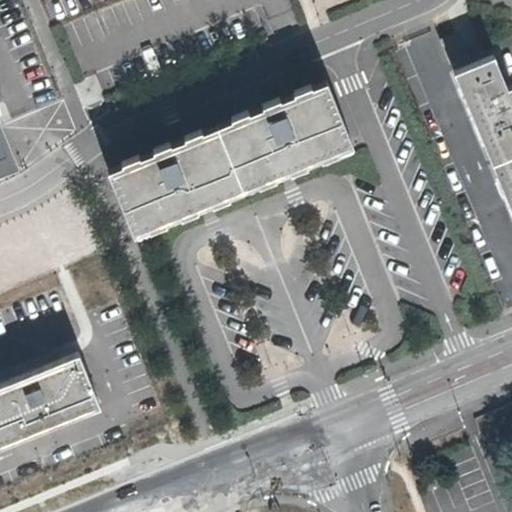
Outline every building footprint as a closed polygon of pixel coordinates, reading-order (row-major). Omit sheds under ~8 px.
[(465,54),(455,33),(443,38),(453,59),(465,54)] [(511,219),(511,92),(508,95),(495,62),(455,78),(511,219)] [(349,147),(325,87),(104,178),(129,240),(232,197),(266,183),(349,147)] [(0,176),(13,171),(0,140),(0,176)] [(0,453),(83,420),(84,424),(98,419),(74,357),(60,363),(62,369),(0,394),(0,453)]
